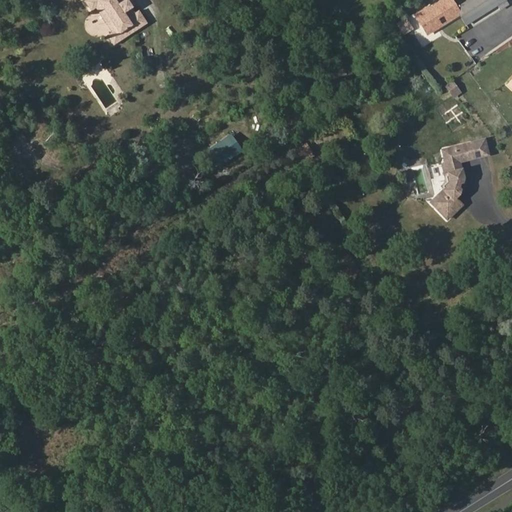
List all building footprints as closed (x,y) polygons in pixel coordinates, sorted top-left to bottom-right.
[(129,0),(103,0),(89,10),(95,19),(100,15),(105,12),(122,37),(117,40),(113,43),(118,53),(152,30),(143,18),(139,21),(136,16),(137,14),(132,7),(130,6),(127,2),(129,0)] [(446,0),(431,10),(430,9),(417,16),(430,33),(460,15),(457,10),(450,0),(446,0)] [(460,15),(467,26),(497,7),(491,0),(472,0),(457,10),(460,15)] [(499,11),(510,5),(507,0),(491,0),(497,7),(499,11)] [(100,15),(117,40),(122,37),(105,12),(100,15)] [(427,35),(430,33),(417,16),(416,17),(427,35)] [(231,132),(208,148),(221,166),(244,150),(231,132)] [(486,138),(475,141),(478,157),(490,155),(486,138)] [(296,147),(304,160),(315,154),(308,141),(296,147)] [(458,145),(460,151),(447,155),(448,160),(446,166),(446,172),(451,170),(453,180),(447,190),(434,204),(448,219),(463,205),(458,199),(462,194),(467,178),(460,167),(459,162),(478,157),(475,141),(458,145)] [(458,145),(445,149),(447,155),(460,151),(458,145)] [(448,180),(443,187),(447,190),(453,180),(451,170),(446,172),(448,180)]
